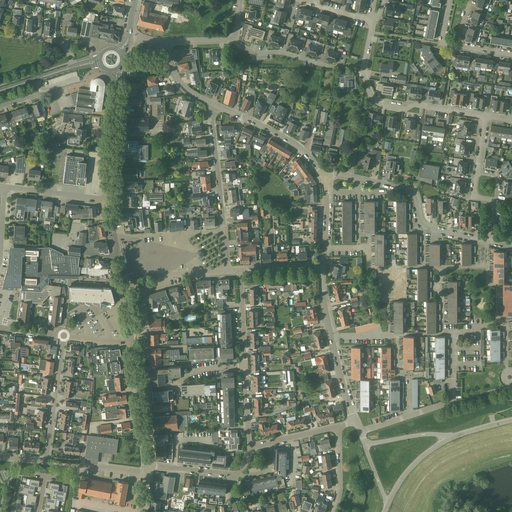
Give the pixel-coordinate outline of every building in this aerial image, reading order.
[(486,3),(478,0),(476,5),(478,6),(477,9),(482,10),(483,8),(485,8),(486,3)] [(169,12),(170,8),(143,1),(141,13),(140,13),(137,25),(164,31),(168,17),(178,19),(179,14),(169,12)] [(392,4),(388,3),(387,8),(386,8),(386,11),(386,12),(390,13),(395,14),(399,15),(399,13),(400,14),(401,9),(400,9),(401,6),(397,5),(392,4)] [(112,14),(122,16),(124,8),(114,5),(114,6),(112,5),(111,8),(106,7),(105,13),(112,14)] [(277,10),(276,15),(285,18),(287,12),(281,11),(282,8),(275,6),(274,9),(277,10)] [(249,22),(254,24),(254,21),(255,17),(256,17),(258,8),(251,7),(250,12),(247,12),(246,18),(250,19),(249,22)] [(216,8),(214,14),(212,13),(211,16),(217,18),(218,15),(225,17),(227,11),(223,10),(223,9),(220,8),(220,9),(216,8)] [(304,21),(304,20),(307,10),(302,8),(300,14),(297,13),(295,20),(298,21),(299,20),(304,21)] [(21,10),(16,9),(14,9),(13,16),(12,24),(13,24),(14,25),(16,26),(16,24),(20,25),(21,17),(21,10)] [(482,10),(477,9),(476,11),(474,11),(473,16),(481,19),(483,14),(482,13),(482,10)] [(313,11),(307,10),(304,20),(309,22),(308,27),(311,28),(313,21),(310,20),(313,11)] [(92,21),(94,22),(95,13),(84,11),(80,35),(89,37),(92,21)] [(319,13),(317,22),(322,23),(325,15),(325,14),(322,13),(322,14),(319,13)] [(36,24),(37,24),(37,22),(40,22),(42,14),(37,14),(37,19),(28,19),(27,31),(36,31),(36,24)] [(285,18),(276,15),(275,18),(272,17),(270,23),(277,25),(278,22),(283,23),(285,18)] [(325,15),(322,23),(321,26),(326,28),(325,30),(329,31),(331,25),(328,24),(330,16),(325,15)] [(471,25),(480,28),(481,25),(482,25),(484,20),(481,19),(473,16),(471,22),(472,22),(471,25)] [(54,24),(58,25),(60,18),(56,17),(55,22),(45,21),(44,33),(53,34),(54,24)] [(332,32),(333,29),(338,31),(339,29),(342,20),(336,18),(334,26),(331,25),(329,31),(332,32)] [(389,21),(384,20),(383,27),(387,28),(387,29),(392,30),(392,29),(393,29),(394,23),(397,23),(398,20),(389,18),(389,21)] [(347,22),(342,20),(339,29),(338,31),(344,33),(344,34),(346,35),(346,34),(349,35),(350,33),(347,32),(348,28),(346,27),(347,22)] [(108,24),(94,22),(92,21),(89,37),(116,42),(119,28),(115,28),(115,27),(114,27),(114,28),(112,28),(113,24),(108,23),(108,24)] [(67,34),(76,35),(77,28),(72,27),(73,22),(69,22),(69,27),(68,27),(67,34)] [(245,31),(243,38),(243,39),(243,40),(244,41),(245,41),(251,43),(252,38),(263,41),(265,31),(252,27),(253,26),(248,24),(246,31),(245,31)] [(469,27),(467,33),(479,36),(480,31),(481,31),(482,28),(480,28),(471,25),(470,28),(469,27)] [(274,45),(277,36),(274,35),(274,32),(275,31),(270,29),(267,36),(270,37),(268,43),(274,45)] [(277,36),(274,45),(280,47),(282,41),(285,41),(287,34),(282,33),(281,34),(280,37),(277,36)] [(294,48),(296,40),(293,39),(294,36),(294,34),(289,33),(287,40),(290,41),(288,47),(294,48)] [(479,36),(467,33),(466,38),(469,40),(469,42),(474,44),(476,45),(479,36)] [(501,36),(500,44),(507,45),(509,37),(501,36)] [(296,40),(294,48),(299,50),(301,44),(304,45),(306,38),(301,37),(301,38),(299,41),(296,40)] [(312,54),(315,46),(312,45),(312,41),(312,40),(307,38),(305,45),(308,46),(306,52),(312,54)] [(316,41),(315,46),(312,54),(318,56),(320,50),(323,51),(325,44),(316,41)] [(384,44),(383,52),(394,54),(396,46),(395,46),(396,42),(390,41),(389,45),(384,44)] [(331,60),(333,51),(330,50),(331,47),(331,46),(326,44),(324,51),(327,52),(325,58),(331,60)] [(422,55),(425,59),(433,54),(430,49),(431,46),(424,45),(422,55)] [(333,51),(331,60),(336,62),(338,56),(341,56),(343,49),(338,48),(338,49),(336,52),(333,51)] [(178,69),(180,68),(191,66),(191,68),(197,67),(195,59),(194,55),(196,54),(196,49),(192,49),(192,55),(176,58),(178,69)] [(220,51),(210,51),(210,61),(221,61),(221,62),(225,62),(224,56),(221,56),(220,51)] [(435,57),(433,54),(425,59),(423,61),(426,65),(429,63),(440,55),(436,55),(436,57),(435,57)] [(432,68),(439,62),(437,59),(439,59),(440,55),(429,63),(432,68)] [(452,66),(463,67),(464,56),(459,55),(458,61),(453,60),(452,66)] [(470,57),(464,56),(463,67),(468,68),(468,70),(471,70),(473,59),(470,58),(470,57)] [(473,59),(471,70),(474,71),(475,66),(481,67),(482,59),(476,58),(476,59),(473,59)] [(381,71),(388,73),(388,72),(392,73),(394,61),(389,60),(388,65),(382,64),(381,71)] [(504,71),(505,62),(499,61),(499,63),(496,63),(495,70),(504,71)] [(440,62),(439,62),(432,68),(428,70),(432,75),(435,72),(445,74),(446,67),(443,66),(440,62)] [(127,76),(145,77),(145,73),(141,73),(141,71),(142,71),(142,66),(137,65),(128,64),(127,65),(126,66),(126,69),(127,69),(127,70),(127,76)] [(200,82),(197,67),(191,68),(191,66),(180,68),(181,72),(185,71),(187,80),(190,79),(191,84),(200,82)] [(407,76),(398,74),(396,82),(405,84),(407,76)] [(352,89),(352,88),(356,88),(356,89),(356,87),(358,87),(357,83),(356,83),(355,83),(355,75),(345,75),(345,77),(340,77),(340,83),(344,83),(344,88),(348,88),(348,89),(352,89)] [(158,84),(156,76),(146,78),(148,86),(158,84)] [(70,94),(71,96),(74,106),(75,106),(75,110),(73,110),(73,112),(78,113),(78,111),(92,113),(93,108),(95,108),(95,110),(101,111),(105,86),(105,85),(104,84),(104,83),(104,82),(103,81),(102,80),(102,79),(101,79),(100,79),(100,78),(99,78),(98,78),(97,78),(96,78),(95,78),(94,79),(93,79),(93,80),(92,80),(92,81),(91,81),(91,82),(90,83),(90,84),(89,90),(78,88),(78,92),(77,92),(70,94)] [(214,93),(216,90),(219,91),(222,84),(214,81),(214,83),(210,81),(210,82),(209,83),(208,84),(208,85),(206,91),(211,93),(211,92),(214,93)] [(393,86),(388,85),(389,84),(378,83),(377,90),(382,91),(382,93),(392,95),(393,92),(397,92),(398,87),(393,86)] [(410,96),(415,97),(417,85),(407,83),(407,89),(411,89),(410,96)] [(137,89),(139,89),(140,85),(130,84),(129,94),(136,95),(137,89)] [(174,93),(173,86),(169,86),(169,85),(164,86),(165,90),(162,90),(162,91),(159,91),(158,85),(146,87),(148,95),(157,93),(157,96),(166,94),(166,95),(174,93)] [(422,92),(426,92),(427,86),(417,85),(415,97),(421,98),(422,92)] [(436,88),(427,86),(426,92),(429,93),(428,99),(434,100),(435,91),(436,88)] [(230,88),(230,90),(227,90),(224,102),(234,105),(237,92),(235,91),(235,89),(235,88),(231,87),(230,88)] [(459,104),(460,94),(454,93),(454,90),(451,90),(450,97),(453,97),(452,102),(459,104)] [(272,103),(276,95),(270,92),(268,96),(267,101),(272,103)] [(467,95),(460,94),(459,104),(465,105),(466,99),(470,100),(471,93),(467,92),(467,95)] [(479,107),(480,98),(476,97),(477,94),(472,93),(471,99),(474,99),(473,106),(479,107)] [(484,98),(480,98),(479,107),(485,108),(486,101),(489,102),(490,96),(485,95),(484,98)] [(499,110),(501,101),(497,100),(497,96),(491,95),(490,103),(494,103),(493,109),(499,110)] [(128,98),(127,108),(139,109),(139,111),(145,111),(146,104),(146,101),(147,97),(145,97),(140,97),(140,99),(128,98)] [(150,104),(157,104),(157,114),(164,114),(163,97),(161,97),(149,97),(150,101),(150,104)] [(505,101),(501,101),(499,110),(506,111),(507,105),(510,106),(511,98),(506,97),(505,101)] [(246,98),(242,108),(247,110),(252,101),(246,98)] [(255,106),(258,107),(255,112),(262,115),(266,108),(263,107),(264,104),(260,102),(261,100),(259,99),(255,106)] [(194,103),(185,100),(181,114),(190,117),(194,103)] [(32,105),(34,111),(31,112),(33,119),(42,116),(45,118),(45,111),(42,112),(39,103),(32,105)] [(276,122),(284,107),(279,104),(273,116),(271,115),(269,119),(276,122)] [(33,119),(31,112),(28,113),(26,107),(18,110),(22,120),(22,121),(29,118),(30,120),(33,119)] [(289,109),(284,107),(276,122),(282,125),(284,121),(283,121),(289,109)] [(22,120),(18,110),(11,112),(13,118),(10,119),(12,126),(16,125),(15,122),(22,120)] [(165,121),(171,123),(174,114),(168,112),(165,121)] [(376,122),(382,123),(383,117),(377,116),(377,113),(369,112),(368,123),(376,124),(376,122)] [(74,123),(76,123),(82,124),(83,119),(82,119),(82,115),(63,113),(62,122),(68,123),(69,118),(74,118),(74,123)] [(7,120),(5,114),(0,115),(0,124),(1,127),(2,130),(8,128),(12,126),(10,119),(7,120)] [(392,130),(398,131),(399,122),(396,121),(397,117),(390,116),(389,126),(393,126),(392,130)] [(299,122),(293,119),(290,118),(287,123),(290,125),(288,128),(294,131),(297,125),(299,122)] [(404,124),(406,124),(406,128),(410,129),(411,128),(414,129),(414,130),(419,130),(420,124),(415,123),(416,120),(413,120),(412,119),(405,118),(404,124)] [(148,119),(127,119),(127,131),(148,131),(148,119)] [(462,125),(461,128),(471,130),(472,128),(473,125),(472,125),(472,124),(466,123),(466,120),(459,119),(459,124),(460,124),(462,125)] [(332,121),(331,124),(328,124),(326,130),(323,144),(331,146),(334,132),(336,122),(332,121)] [(82,124),(76,123),(76,126),(76,129),(77,129),(76,133),(76,137),(68,136),(67,144),(80,146),(80,138),(85,139),(86,129),(82,129),(82,124)] [(201,126),(194,127),(194,124),(188,125),(189,130),(193,130),(193,134),(202,132),(201,126)] [(219,128),(222,128),(222,133),(222,134),(225,134),(225,136),(228,136),(228,126),(222,125),(219,125),(219,128)] [(309,132),(308,132),(309,127),(306,126),(304,130),(302,129),(299,137),(305,140),(307,136),(309,132)] [(244,127),(242,133),(251,137),(254,131),(244,127)] [(338,143),(345,145),(348,130),(341,128),(338,143)] [(471,132),(471,130),(461,128),(461,131),(459,132),(457,132),(457,137),(464,138),(464,135),(470,136),(471,135),(472,132),(471,132)] [(255,143),(261,146),(266,137),(260,134),(259,136),(254,134),(253,138),(257,140),(255,143)] [(321,146),(322,139),(314,138),(313,142),(312,145),(311,150),(320,151),(321,146)] [(459,148),(469,149),(469,147),(470,148),(470,144),(470,143),(464,142),(464,139),(457,138),(456,143),(457,144),(459,145),(459,148)] [(272,148),(276,143),(270,139),(267,144),(265,143),(261,151),(263,152),(265,150),(268,152),(267,153),(269,154),(271,150),(273,148),(272,148)] [(126,143),(126,148),(127,148),(127,150),(128,150),(139,150),(139,158),(148,159),(149,150),(147,150),(147,146),(138,146),(138,141),(127,141),(127,143),(126,143)] [(278,151),(281,146),(276,143),(272,148),(273,148),(271,150),(273,151),(273,152),(274,152),(276,150),(278,151)] [(234,159),(233,153),(230,153),(230,150),(232,150),(232,145),(226,146),(227,150),(224,150),(225,157),(228,157),(228,159),(234,159)] [(280,160),(286,149),(281,146),(278,151),(280,153),(277,159),(280,160)] [(329,162),(331,162),(331,163),(332,163),(333,163),(334,163),(335,163),(337,153),(336,153),(337,150),(330,148),(329,152),(328,155),(327,155),(327,158),(326,161),(327,161),(327,162),(328,162),(329,162)] [(469,149),(459,148),(458,151),(456,151),(455,151),(454,156),(461,157),(462,154),(468,155),(468,154),(469,154),(469,151),(469,149)] [(286,149),(280,160),(281,161),(283,158),(285,159),(286,156),(289,158),(292,152),(286,149)] [(375,158),(381,160),(382,151),(377,150),(375,155),(372,154),(371,157),(366,156),(364,166),(373,168),(375,158)] [(63,182),(85,185),(87,172),(85,171),(86,162),(82,162),(83,157),(66,155),(63,182)] [(390,173),(398,174),(400,162),(396,161),(396,157),(388,155),(386,166),(391,167),(390,173)] [(297,159),(295,157),(290,163),(288,165),(291,169),(292,170),(302,163),(298,158),(297,159)] [(455,158),(454,163),(455,163),(457,164),(456,167),(467,169),(467,167),(468,167),(468,164),(467,164),(468,163),(462,162),(463,159),(462,159),(455,158)] [(497,160),(492,159),(491,168),(496,169),(497,166),(500,166),(501,158),(497,158),(497,160)] [(236,169),(236,163),(235,160),(232,161),(232,162),(225,162),(226,168),(232,168),(232,169),(236,169)] [(501,160),(500,166),(500,167),(501,167),(502,168),(501,169),(504,172),(511,166),(511,165),(510,163),(509,161),(503,160),(501,160)] [(7,166),(1,165),(0,171),(0,175),(7,176),(8,171),(11,171),(12,165),(11,162),(8,162),(7,166)] [(25,173),(26,163),(16,162),(15,172),(19,173),(19,172),(25,173)] [(33,164),(26,163),(25,173),(28,173),(28,179),(39,180),(40,171),(32,170),(33,164)] [(306,168),(302,163),(292,170),(293,172),(296,170),(297,171),(299,169),(301,171),(306,168)] [(419,177),(438,180),(440,166),(421,163),(419,177)] [(467,169),(456,167),(456,170),(454,171),(453,170),(452,175),(459,177),(459,174),(466,175),(466,174),(467,171),(466,170),(467,169)] [(310,173),(306,168),(301,171),(299,173),(301,177),(295,181),(296,183),(299,181),(310,173)] [(141,169),(126,170),(127,174),(128,174),(128,178),(136,177),(136,180),(143,180),(144,180),(144,175),(141,175),(141,169)] [(236,179),(235,172),(227,173),(227,180),(230,180),(231,183),(233,182),(233,179),(236,179)] [(314,178),(310,173),(299,181),(296,183),(298,185),(304,180),(304,181),(307,179),(309,182),(314,178)] [(194,184),(210,182),(210,175),(202,176),(202,180),(199,180),(199,176),(195,177),(193,177),(193,181),(194,184)] [(454,186),(464,188),(465,186),(466,183),(465,183),(465,182),(459,181),(459,178),(452,177),(451,182),(453,182),(455,184),(454,186)] [(127,182),(127,191),(127,194),(140,194),(140,191),(141,191),(142,193),(154,193),(153,180),(144,180),(143,180),(143,182),(140,182),(127,182)] [(210,182),(194,184),(194,186),(194,193),(201,193),(200,187),(203,186),(203,190),(211,189),(210,182)] [(228,190),(229,196),(236,195),(235,189),(238,188),(238,184),(231,185),(231,189),(228,190)] [(317,193),(316,186),(311,186),(310,184),(304,186),(305,188),(305,191),(307,190),(307,193),(304,193),(304,195),(311,194),(317,193)] [(450,190),(449,195),(457,196),(458,196),(458,193),(463,194),(464,193),(465,190),(464,190),(464,188),(454,186),(454,189),(452,190),(450,190)] [(511,196),(511,187),(504,186),(503,192),(506,193),(506,196),(511,197),(511,196)] [(127,194),(128,207),(150,206),(150,200),(163,200),(162,193),(153,193),(140,194),(127,194)] [(311,194),(304,195),(304,204),(312,204),(311,201),(317,201),(317,193),(311,194)] [(209,198),(208,195),(204,196),(205,202),(206,202),(207,205),(213,204),(212,198),(209,198)] [(236,195),(229,196),(230,202),(235,201),(235,205),(243,204),(243,200),(237,201),(236,195)] [(24,213),(26,198),(17,197),(16,208),(15,212),(14,218),(23,219),(24,213)] [(26,198),(24,213),(23,219),(23,221),(27,221),(28,210),(34,211),(36,200),(26,198)] [(432,218),(436,218),(437,212),(435,212),(435,198),(427,198),(427,212),(432,212),(432,218)] [(55,213),(56,206),(56,205),(52,205),(52,202),(42,200),(40,208),(45,209),(44,212),(40,212),(39,220),(54,222),(55,213)] [(447,213),(447,201),(439,201),(439,213),(447,213)] [(60,207),(56,206),(55,213),(64,214),(65,209),(71,210),(71,218),(79,217),(80,218),(85,218),(85,216),(81,217),(80,213),(81,213),(81,211),(82,211),(82,210),(80,210),(79,205),(66,203),(64,206),(60,206),(60,207)] [(95,207),(79,205),(80,210),(82,210),(82,211),(81,211),(81,213),(80,213),(81,217),(85,216),(96,216),(95,215),(98,215),(98,212),(98,209),(98,208),(95,207)] [(129,214),(128,215),(129,222),(129,223),(129,224),(130,224),(130,228),(138,227),(138,226),(140,226),(141,227),(142,228),(143,228),(144,227),(144,226),(144,225),(144,221),(144,220),(146,220),(145,214),(144,210),(135,210),(136,213),(129,214)] [(469,225),(469,216),(463,216),(463,212),(459,212),(460,218),(463,218),(463,225),(469,225)] [(469,216),(469,225),(475,225),(475,218),(478,218),(477,212),(474,212),(474,216),(469,216)] [(209,221),(209,218),(209,213),(205,213),(201,213),(202,217),(205,217),(206,227),(211,227),(211,226),(211,223),(211,221),(209,221)] [(197,216),(198,220),(194,220),(194,219),(191,219),(192,228),(198,228),(198,225),(202,225),(201,216),(197,216)] [(238,229),(248,229),(247,226),(253,226),(253,222),(253,221),(247,221),(247,222),(237,223),(238,229)] [(14,225),(14,233),(24,233),(25,226),(27,226),(27,222),(18,222),(18,225),(14,225)] [(103,224),(89,227),(88,234),(92,233),(93,235),(88,236),(88,240),(100,239),(99,238),(105,236),(106,235),(105,232),(104,228),(104,227),(104,224),(103,224)] [(80,232),(78,244),(85,245),(86,233),(80,232)] [(24,233),(14,233),(13,240),(17,240),(17,243),(26,244),(26,240),(24,240),(24,233)] [(254,238),(254,241),(252,241),(252,246),(260,245),(260,237),(254,238)] [(163,238),(139,239),(139,253),(164,252),(163,238)] [(94,247),(98,247),(98,250),(99,250),(99,253),(104,252),(104,250),(107,249),(107,245),(106,243),(101,243),(101,242),(94,243),(94,247)] [(68,254),(79,256),(80,248),(69,246),(68,254)] [(239,247),(240,257),(241,257),(241,263),(250,262),(257,261),(256,246),(239,247)] [(23,290),(24,290),(41,291),(47,284),(48,284),(49,284),(49,283),(50,283),(50,282),(51,282),(51,281),(51,280),(50,280),(50,279),(49,279),(49,277),(78,276),(78,274),(80,267),(78,267),(79,257),(65,255),(62,255),(62,253),(49,247),(39,248),(39,250),(24,249),(24,248),(9,247),(9,251),(8,257),(8,260),(8,262),(7,264),(7,267),(6,272),(4,278),(1,288),(13,288),(13,286),(21,286),(21,284),(23,284),(23,287),(23,290)] [(308,255),(308,247),(299,247),(299,253),(298,253),(299,259),(307,259),(307,255),(308,255)] [(196,251),(196,255),(199,257),(202,257),(204,255),(204,251),(202,249),(199,249),(196,251)] [(271,261),(271,255),(269,255),(269,249),(265,249),(265,254),(262,254),(263,261),(271,261)] [(279,260),(288,260),(287,249),(282,250),(282,253),(277,254),(277,258),(279,258),(279,260)] [(99,268),(94,268),(94,264),(94,261),(98,261),(98,259),(87,258),(87,274),(99,274),(99,273),(103,274),(103,272),(109,273),(109,269),(99,268)] [(338,267),(335,266),(333,275),(340,277),(341,272),(344,272),(346,265),(345,265),(346,262),(348,262),(348,258),(340,258),(340,262),(340,264),(339,264),(338,267)] [(94,261),(94,264),(99,265),(99,268),(109,269),(109,268),(109,267),(109,265),(109,264),(109,261),(102,261),(98,261),(94,261)] [(381,277),(384,277),(383,292),(381,292),(381,297),(384,297),(384,300),(392,300),(393,269),(384,268),(384,271),(381,271),(381,277)] [(220,288),(227,288),(230,288),(230,279),(219,279),(219,283),(216,283),(216,292),(220,292),(220,288)] [(298,279),(299,289),(303,289),(303,286),(309,286),(308,279),(298,279)] [(204,280),(204,288),(209,287),(209,293),(214,293),(214,285),(211,285),(211,280),(204,280)] [(276,281),(266,281),(267,288),(268,288),(268,290),(277,290),(276,281)] [(194,291),(192,283),(186,284),(188,291),(184,292),(187,300),(188,300),(188,302),(191,301),(189,294),(191,293),(191,295),(195,294),(195,291),(194,291)] [(335,295),(342,293),(345,293),(344,288),(341,289),(340,283),(333,285),(335,295)] [(24,290),(23,302),(30,303),(41,304),(49,295),(54,296),(59,296),(61,286),(47,284),(41,291),(24,290)] [(69,287),(69,288),(70,289),(70,290),(70,291),(69,291),(68,291),(70,297),(70,298),(70,299),(71,300),(100,301),(99,304),(100,304),(100,309),(101,308),(102,307),(103,306),(103,305),(103,304),(105,305),(106,304),(109,305),(110,304),(110,303),(110,302),(115,303),(111,288),(72,286),(72,287),(69,287)] [(181,295),(179,291),(178,292),(177,287),(169,289),(170,295),(177,294),(177,296),(176,297),(178,303),(186,301),(184,294),(181,295)] [(220,288),(220,292),(220,299),(228,299),(227,288),(220,288)] [(175,313),(166,289),(157,291),(157,292),(148,294),(148,296),(148,300),(148,301),(149,307),(149,311),(163,311),(163,313),(175,313)] [(249,297),(258,296),(258,289),(250,289),(250,293),(249,293),(249,297)] [(342,293),(335,295),(337,302),(348,299),(347,294),(342,295),(342,293)] [(340,316),(347,314),(346,313),(351,312),(350,307),(339,309),(340,316)] [(311,316),(317,315),(316,308),(306,310),(307,312),(304,312),(304,315),(307,315),(311,315),(311,316)] [(221,321),(231,320),(231,313),(225,314),(225,310),(218,311),(218,314),(221,314),(221,321)] [(347,314),(340,316),(342,326),(349,324),(348,319),(352,318),(351,314),(347,314)] [(311,315),(307,315),(308,317),(304,317),(304,320),(308,320),(309,323),(318,322),(317,315),(311,316),(311,315)] [(150,329),(165,329),(165,321),(161,321),(161,318),(150,319),(150,329)] [(259,318),(250,318),(250,326),(258,326),(258,322),(259,322),(259,318)] [(202,343),(202,337),(187,338),(186,331),(182,332),(183,344),(202,343)] [(316,340),(322,339),(321,331),(314,332),(316,340)] [(251,340),(260,340),(263,340),(263,336),(258,336),(258,332),(250,333),(251,340)] [(40,344),(40,339),(32,338),(32,342),(29,341),(29,345),(34,346),(34,348),(39,348),(40,344)] [(50,340),(40,339),(40,344),(39,348),(40,349),(43,350),(45,348),(45,347),(49,348),(50,348),(50,345),(51,341),(50,340)] [(322,339),(316,340),(316,344),(312,345),(313,350),(324,347),(322,339)] [(260,340),(251,340),(251,348),(259,348),(259,344),(260,344),(260,340)] [(232,343),(222,343),(222,350),(221,350),(221,353),(222,353),(222,360),(232,360),(232,356),(234,356),(233,347),(232,347),(232,343)] [(50,348),(49,348),(49,353),(56,354),(57,346),(50,345),(50,348)] [(79,347),(71,346),(70,351),(77,352),(77,355),(83,356),(84,348),(79,347)] [(91,349),(92,357),(92,363),(94,371),(93,371),(93,376),(123,372),(119,348),(115,349),(115,348),(111,348),(111,347),(107,348),(107,347),(102,348),(102,347),(95,348),(95,349),(91,349)] [(151,349),(152,359),(156,359),(161,359),(169,358),(169,360),(180,359),(179,349),(166,350),(166,348),(151,349)] [(21,350),(15,350),(15,354),(13,354),(12,360),(20,361),(20,355),(21,350)] [(252,362),(261,362),(261,354),(252,354),(252,362)] [(69,357),(68,365),(76,366),(76,361),(79,361),(80,356),(73,355),(72,358),(69,357)] [(321,363),(328,362),(326,355),(315,358),(316,363),(321,361),(321,363)] [(169,368),(169,367),(169,360),(169,358),(161,359),(156,359),(152,359),(152,365),(156,365),(156,368),(169,368)] [(45,367),(53,368),(54,362),(46,360),(40,359),(39,366),(45,367)] [(261,362),(252,362),(252,370),(260,369),(260,366),(261,366),(261,362)] [(328,362),(321,363),(323,373),(330,372),(328,362)] [(76,366),(68,365),(67,373),(70,374),(70,376),(74,377),(76,366)] [(169,368),(156,368),(152,368),(153,385),(165,384),(165,378),(169,378),(169,382),(174,382),(173,376),(182,375),(181,366),(169,367),(169,368)] [(224,389),(234,389),(233,385),(235,385),(234,376),(233,376),(233,372),(223,372),(223,380),(222,380),(222,383),(223,382),(224,389)] [(125,388),(123,376),(114,377),(115,381),(116,381),(116,385),(108,386),(109,390),(116,389),(125,388)] [(253,384),(262,383),(262,376),(254,376),(254,380),(253,380),(253,384)] [(42,381),(41,385),(50,386),(52,378),(44,377),(43,381),(42,381)] [(327,389),(334,388),(332,379),(325,381),(327,389)] [(437,392),(434,385),(442,383),(442,379),(434,379),(434,381),(427,383),(430,394),(437,392)] [(65,388),(74,389),(76,389),(77,386),(78,385),(78,383),(77,382),(66,380),(65,388)] [(50,386),(41,385),(38,384),(38,388),(42,388),(42,392),(49,393),(50,386)] [(74,389),(65,388),(64,396),(72,397),(72,393),(74,393),(74,389)] [(334,388),(327,389),(328,392),(323,394),(324,399),(336,396),(334,388)] [(154,401),(169,400),(168,389),(153,390),(154,401)] [(104,408),(118,405),(118,403),(127,402),(126,394),(116,396),(116,394),(103,395),(103,398),(102,399),(102,401),(102,403),(103,404),(104,405),(104,408)] [(255,398),(255,404),(255,405),(255,406),(255,407),(255,408),(262,408),(262,407),(264,407),(264,399),(263,398),(255,398)] [(65,407),(72,408),(72,411),(78,412),(79,409),(77,409),(77,405),(76,404),(76,403),(66,402),(65,407)] [(168,407),(167,404),(164,404),(164,403),(160,403),(160,404),(154,405),(154,412),(164,411),(164,407),(168,407)] [(333,410),(339,409),(340,415),(342,414),(341,404),(332,405),(333,410)] [(118,405),(104,408),(106,419),(117,417),(117,418),(129,416),(128,407),(116,409),(116,406),(118,406),(118,405)] [(324,413),(326,420),(334,418),(331,407),(326,408),(328,412),(324,413)] [(37,413),(37,417),(46,418),(47,411),(39,410),(39,413),(37,413)] [(183,411),(177,412),(177,415),(154,417),(155,429),(171,428),(171,432),(185,431),(183,411)] [(62,413),(61,420),(70,422),(70,418),(69,418),(69,414),(62,413)] [(326,420),(324,413),(316,415),(317,422),(326,420)] [(46,418),(37,417),(36,421),(38,421),(37,425),(45,426),(46,418)] [(296,420),(298,427),(308,424),(306,417),(296,420)] [(70,422),(61,420),(59,428),(67,429),(68,425),(69,425),(70,422)] [(298,427),(296,420),(287,422),(288,429),(298,427)] [(121,423),(121,426),(111,428),(110,424),(100,426),(101,433),(111,432),(122,430),(122,431),(130,430),(129,422),(121,423)] [(269,433),(267,427),(265,427),(264,422),(260,424),(262,435),(269,433)] [(267,427),(269,433),(279,431),(277,424),(267,427)] [(169,440),(168,433),(156,434),(156,441),(161,441),(162,443),(165,442),(165,441),(169,440)] [(77,436),(73,436),(73,439),(72,444),(71,454),(79,454),(79,447),(76,446),(77,436)] [(98,451),(116,453),(117,439),(88,436),(85,461),(97,463),(98,451)] [(9,448),(17,448),(18,438),(9,437),(9,448)] [(321,440),(322,444),(319,445),(320,451),(331,448),(329,438),(321,440)] [(31,450),(32,441),(28,440),(28,442),(24,442),(23,449),(31,450)] [(36,441),(32,441),(31,450),(39,451),(39,443),(36,443),(36,441)] [(158,450),(157,450),(157,453),(156,456),(157,456),(157,459),(161,459),(166,459),(172,459),(172,452),(173,443),(169,443),(168,452),(158,451),(158,450)] [(71,454),(72,444),(68,444),(68,446),(64,445),(63,453),(71,454)] [(228,468),(230,455),(214,454),(214,453),(215,453),(215,450),(213,450),(213,451),(211,451),(211,450),(181,447),(180,460),(210,463),(213,463),(213,466),(228,468)] [(274,468),(278,468),(278,473),(275,473),(245,480),(248,493),(285,484),(283,475),(283,474),(286,474),(287,449),(275,448),(274,468)] [(316,463),(331,461),(329,454),(321,455),(322,459),(316,460),(316,463)] [(331,461),(316,463),(317,466),(323,465),(324,469),(332,468),(331,461)] [(320,481),(331,479),(330,472),(322,474),(323,478),(319,478),(319,479),(320,481)] [(153,491),(152,496),(154,496),(169,499),(169,498),(170,496),(167,495),(167,493),(167,491),(170,492),(173,492),(175,478),(175,477),(164,475),(164,476),(163,482),(162,490),(154,489),(154,491),(154,492),(153,491)] [(88,477),(83,476),(82,479),(81,479),(79,491),(80,491),(79,497),(85,498),(86,493),(108,498),(108,500),(125,503),(128,483),(113,480),(112,483),(88,479),(88,477)] [(21,483),(20,488),(34,490),(35,486),(38,487),(38,486),(39,481),(39,480),(30,478),(28,485),(21,483)] [(187,486),(188,486),(188,491),(195,492),(195,486),(193,486),(194,483),(193,482),(193,478),(187,478),(187,486)] [(320,481),(320,484),(321,484),(324,484),(324,488),(332,486),(331,479),(320,481)] [(155,481),(154,489),(162,490),(163,482),(155,481)] [(51,494),(65,496),(66,492),(58,490),(59,484),(50,482),(50,483),(49,488),(49,489),(52,489),(51,494)] [(33,495),(34,490),(20,488),(19,493),(27,494),(26,500),(35,502),(36,496),(36,495),(36,496),(33,495)] [(302,497),(300,497),(300,491),(296,490),(296,494),(293,494),(292,495),(291,497),(290,498),(290,499),(290,501),(292,508),(298,507),(297,504),(301,503),(302,497)] [(47,498),(46,504),(55,506),(57,500),(64,501),(65,496),(51,494),(51,498),(48,498),(47,498)] [(320,511),(325,511),(328,504),(323,502),(325,497),(319,495),(315,506),(318,508),(317,511),(320,511)] [(309,510),(312,503),(306,501),(306,498),(302,497),(302,504),(303,504),(303,506),(303,508),(309,510)] [(17,505),(16,509),(30,511),(31,507),(34,508),(35,502),(26,500),(25,506),(17,505)] [(153,500),(152,508),(164,510),(169,511),(175,511),(176,511),(183,511),(185,502),(179,501),(179,502),(168,501),(168,505),(164,505),(164,504),(161,503),(161,502),(153,500)] [(263,511),(262,509),(264,508),(262,502),(257,503),(259,510),(256,511),(263,511)] [(287,510),(286,503),(282,504),(282,502),(278,503),(280,511),(287,510)]
